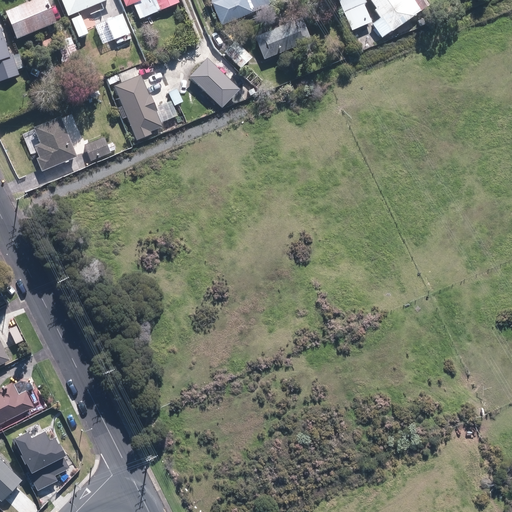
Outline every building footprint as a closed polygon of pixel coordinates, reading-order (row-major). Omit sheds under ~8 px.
[(27,0),(0,11),(12,39),(51,22),(41,0),(27,0)] [(58,0),(67,20),(109,2),(107,0),(58,0)] [(119,0),(123,9),(138,3),(137,0),(119,0)] [(150,0),(132,8),(138,23),(178,6),(175,0),(150,0)] [(213,0),(209,2),(220,29),(269,9),(265,0),(213,0)] [(336,0),(348,27),(365,20),(359,4),(363,2),(361,0),(336,0)] [(397,0),(365,0),(390,33),(417,13),(407,0),(405,0),(400,4),(399,3),(397,0)] [(80,18),(84,25),(90,22),(87,15),(80,18)] [(250,35),(259,59),(306,40),(296,16),(250,35)] [(93,28),(100,48),(128,37),(121,17),(93,28)] [(54,43),(62,62),(75,57),(67,37),(54,43)] [(0,83),(17,78),(8,56),(7,57),(0,38),(0,83)] [(110,47),(112,53),(125,47),(123,42),(110,47)] [(221,54),(238,68),(248,57),(231,42),(221,54)] [(177,71),(209,102),(226,84),(194,54),(177,71)] [(142,74),(116,85),(137,137),(163,126),(142,74)] [(223,94),(233,104),(243,93),(233,83),(223,94)] [(35,163),(40,174),(74,160),(57,121),(31,132),(37,148),(32,150),(38,161),(35,163)] [(81,146),(87,160),(105,152),(99,138),(81,146)] [(0,366),(14,360),(2,336),(0,336),(0,366)] [(0,391),(0,422),(35,405),(27,389),(20,393),(13,380),(0,386),(0,390),(0,391)] [(29,433),(15,439),(23,454),(21,455),(39,490),(58,481),(55,475),(69,468),(55,439),(50,442),(45,432),(32,439),(29,433)] [(0,460),(0,499),(2,501),(22,481),(0,460)]
